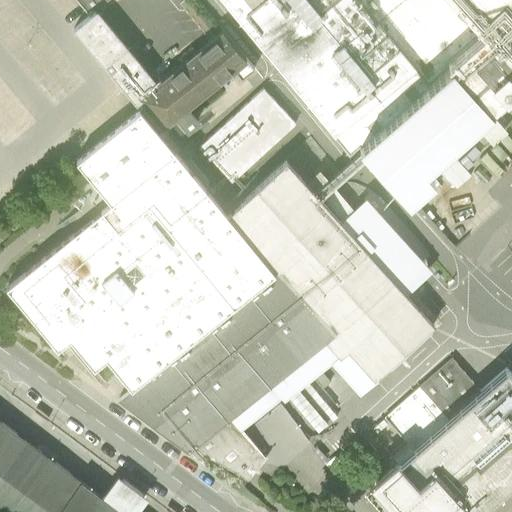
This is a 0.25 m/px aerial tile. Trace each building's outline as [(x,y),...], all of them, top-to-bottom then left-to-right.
[(74,0),(89,18),(100,10),(111,0),(74,0)] [(217,0),(346,151),(355,144),(427,83),(356,0),(217,0)] [(356,0),(427,83),(488,27),(464,0),(356,0)] [(511,0),(464,0),(488,27),(511,7),(511,0)] [(511,54),(511,7),(488,27),(511,54)] [(89,18),(76,31),(135,103),(138,102),(145,110),(164,133),(180,120),(192,110),(233,74),(250,60),(226,30),(160,83),(100,10),(89,18)] [(427,83),(355,144),(408,202),(411,199),(434,179),(425,168),(473,126),(479,132),(496,118),(489,110),(511,89),(511,54),(488,27),(427,83)] [(257,69),(250,60),(233,74),(235,77),(239,74),(244,80),(257,69)] [(135,392),(280,274),(232,217),(164,133),(145,110),(81,160),(89,170),(116,203),(95,221),(9,291),(59,354),(71,344),(95,372),(108,361),(135,392)] [(204,123),(192,110),(180,120),(191,134),(204,123)] [(292,162),(232,217),(280,274),(282,272),(337,335),(329,344),(345,359),(353,352),(379,382),(440,327),(411,295),(344,220),(309,182),(292,162)] [(116,203),(89,170),(77,194),(73,204),(84,213),(95,221),(116,203)] [(344,220),(356,210),(322,171),(309,182),(344,220)] [(344,220),(411,295),(436,273),(370,198),(356,210),(344,220)] [(135,392),(121,409),(188,458),(231,421),(255,404),(271,390),(329,344),(337,335),(282,272),(280,274),(135,392)] [(386,421),(413,451),(481,390),(454,361),(386,421)] [(413,451),(398,464),(441,511),(485,511),(511,488),(511,373),(506,367),(481,390),(413,451)] [(268,461),(231,421),(188,458),(207,469),(211,462),(248,481),(268,461)] [(0,511),(60,511),(80,486),(0,425),(0,511)] [(379,481),(372,488),(393,511),(441,511),(398,464),(379,481)] [(104,503),(115,511),(145,511),(150,506),(119,483),(104,503)] [(115,511),(104,503),(80,486),(60,511),(115,511)]
